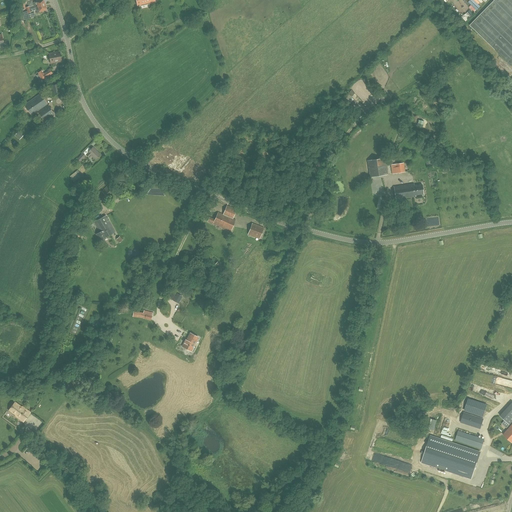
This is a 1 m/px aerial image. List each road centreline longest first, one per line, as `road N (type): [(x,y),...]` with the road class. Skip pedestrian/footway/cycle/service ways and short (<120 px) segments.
road 1 (unclassified): [(511,223),(359,242),(266,217),(155,171),(106,137),(87,110),(54,0)]
road 2 (track): [(426,0),(458,44),(324,156),(301,228)]
road 3 (track): [(0,391),(30,375),(43,354),(59,290),(56,264),(85,205),(136,160)]
road 4 (track): [(304,511),(325,458),(374,242)]
road 5 (track): [(0,56),(75,34),(125,0)]
